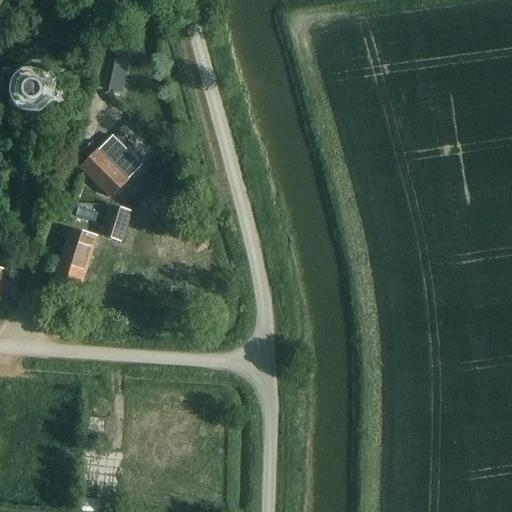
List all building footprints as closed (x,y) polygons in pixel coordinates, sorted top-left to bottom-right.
[(116,52),(107,90),(123,94),(132,56),(116,52)] [(43,110),(49,81),(42,79),(43,71),(28,68),(26,77),(20,76),(14,104),(43,110)] [(28,132),(25,146),(37,149),(40,134),(28,132)] [(140,168),(112,137),(99,150),(100,151),(98,152),(81,169),(110,198),(140,168)] [(129,212),(110,206),(100,237),(120,243),(129,212)] [(32,250),(37,230),(7,223),(3,243),(32,250)] [(89,235),(69,229),(54,279),(80,287),(91,249),(86,247),(89,235)] [(18,252),(16,259),(27,262),(29,255),(18,252)] [(110,504),(111,492),(79,490),(79,503),(110,504)]
